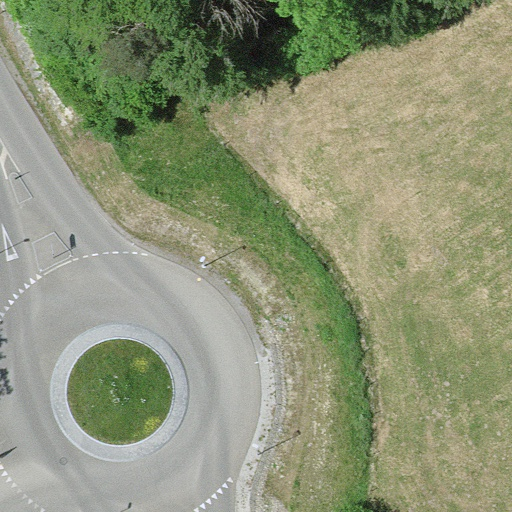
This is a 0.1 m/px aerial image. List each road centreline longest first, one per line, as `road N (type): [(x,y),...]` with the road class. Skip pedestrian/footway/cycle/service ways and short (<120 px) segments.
road 1 (secondary): [(165,489),(216,443),(228,376),(217,343),(168,296),(99,289),(67,302)]
road 2 (secondary): [(67,302),(0,141)]
road 3 (secondary): [(67,302),(26,349),(19,411),(30,441)]
road 4 (secondary): [(30,441),(74,485),(134,497),(165,489)]
